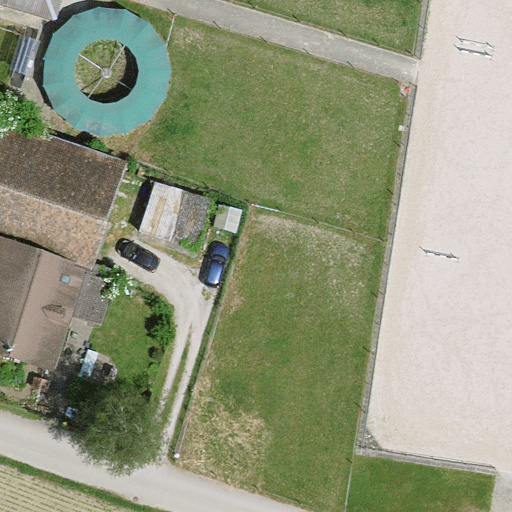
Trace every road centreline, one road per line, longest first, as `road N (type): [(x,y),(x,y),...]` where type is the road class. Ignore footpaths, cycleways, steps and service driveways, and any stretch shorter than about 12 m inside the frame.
road 1 (residential): [(0,434),(247,511)]
road 2 (track): [(173,0),(413,70)]
